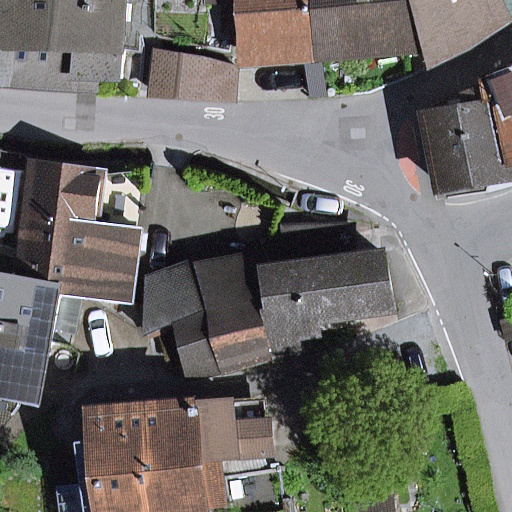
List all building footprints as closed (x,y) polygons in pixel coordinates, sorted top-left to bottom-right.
[(3,0),(1,38),(0,37),(0,86),(99,92),(100,78),(124,80),(125,50),(125,0),(3,0)] [(223,0),(252,2),(253,59),(322,54),(319,0),(223,0)] [(413,50),(412,39),(433,35),(422,0),(319,0),(322,54),(405,50),(413,50)] [(511,22),(511,19),(511,0),(422,0),(433,35),(441,62),(468,48),(481,42),(511,22)] [(237,101),(237,68),(161,51),(158,96),(237,101)] [(511,76),(500,82),(511,148),(511,76)] [(446,191),(511,178),(511,148),(500,82),(474,92),(477,106),(432,115),(446,191)] [(132,302),(142,231),(99,226),(106,172),(38,163),(23,280),(22,288),(85,296),(132,302)] [(288,229),(293,269),(273,273),(275,299),(260,302),(265,330),(269,330),(273,351),(274,356),(304,352),(301,337),(317,334),(315,322),(396,309),(387,257),(355,257),(354,228),(288,229)] [(180,325),(214,312),(260,302),(275,299),(273,273),(270,260),(223,270),(201,263),(152,280),(150,337),(180,325)] [(57,329),(76,333),(85,296),(22,288),(23,280),(0,275),(0,391),(32,398),(32,396),(45,327),(57,329)] [(214,312),(223,364),(273,351),(269,330),(265,330),(260,302),(214,312)] [(180,325),(191,372),(223,364),(214,312),(180,325)] [(32,396),(44,398),(57,329),(45,327),(32,396)] [(240,423),(270,420),(268,400),(238,403),(240,423)] [(270,420),(240,423),(238,403),(152,412),(157,465),(226,458),(274,453),(270,420)] [(213,511),(213,508),(231,506),(226,458),(157,465),(152,412),(97,418),(100,455),(61,459),(66,511),(107,511),(105,493),(133,490),(159,488),(161,511),(213,511)] [(133,490),(135,511),(161,511),(159,488),(133,490)] [(107,511),(135,511),(133,490),(105,493),(107,511)] [(351,502),(352,511),(394,511),(392,497),(351,502)]
